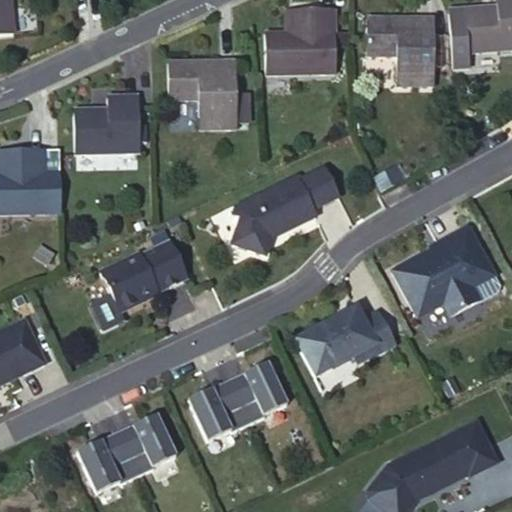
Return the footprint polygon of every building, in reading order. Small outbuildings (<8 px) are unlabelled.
[(0,0),(0,36),(12,35),(8,0),(0,0)] [(467,56),(511,51),(511,0),(495,0),(496,11),(462,15),(467,56)] [(334,12),(302,12),(302,35),(284,36),(264,37),(265,77),(335,76),(334,12)] [(302,35),(302,12),(284,13),(284,36),(302,35)] [(433,37),(433,28),(399,27),(399,20),(366,19),(366,58),(396,58),(397,87),(434,87),(433,68),(433,37)] [(399,27),(433,28),(433,19),(399,20),(399,27)] [(348,36),(335,36),(335,48),(348,48),(348,36)] [(448,37),(433,37),(433,68),(448,68),(448,37)] [(234,63),(198,64),(197,73),(234,72),(234,63)] [(197,73),(198,64),(167,64),(167,103),(197,102),(197,132),(236,131),(235,124),(235,94),(234,72),(197,73)] [(247,94),(235,94),(235,124),(248,124),(247,94)] [(74,157),(138,155),(137,98),(106,99),(106,115),(73,116),(74,157)] [(58,152),(43,153),(44,176),(59,175),(58,152)] [(0,175),(0,216),(61,215),(59,175),(44,176),(43,153),(10,154),(11,175),(0,175)] [(10,154),(0,154),(0,175),(11,175),(10,154)] [(400,168),(395,171),(402,182),(406,180),(400,168)] [(402,182),(395,171),(378,180),(384,191),(402,182)] [(232,247),(265,259),(272,237),(278,234),(280,236),(315,220),(314,217),(340,205),(327,175),(300,188),(297,181),(236,210),(241,221),(232,247)] [(494,277),(468,228),(437,245),(439,250),(434,253),(433,251),(393,272),(418,318),(444,304),(451,317),(479,301),(472,289),(494,277)] [(186,281),(169,245),(140,259),(139,257),(100,275),(119,316),(140,306),(141,301),(147,299),(149,301),(158,298),(156,295),(186,281)] [(494,277),(472,289),(479,301),(480,304),(499,294),(500,288),(494,277)] [(397,346),(377,311),(362,319),(357,310),(356,309),(295,341),(315,378),(353,358),(366,351),(370,359),(371,360),(397,346)] [(24,323),(0,334),(0,387),(24,376),(24,377),(45,367),(24,323)] [(353,358),(357,366),(370,359),(366,351),(353,358)] [(287,405),(267,364),(227,382),(248,426),(265,418),(264,416),(287,405)] [(227,382),(188,400),(207,443),(230,432),(231,434),(248,426),(227,382)] [(175,457),(156,415),(116,434),(136,478),(153,470),(153,468),(175,457)] [(496,464),(476,424),(388,467),(368,493),(369,501),(383,511),(408,511),(416,502),(431,495),(430,492),(438,488),(439,490),(469,476),(470,478),(496,464)] [(76,452),(96,494),(119,483),(120,486),(136,478),(116,434),(76,452)]
